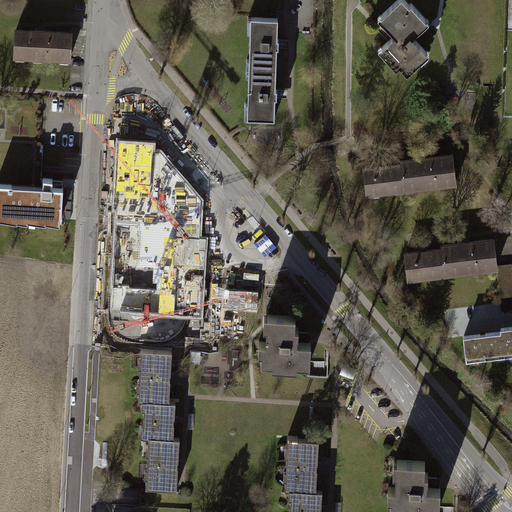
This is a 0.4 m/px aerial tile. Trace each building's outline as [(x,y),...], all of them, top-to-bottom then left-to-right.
[(429,27),(402,0),(377,26),(376,27),(390,41),(380,51),(411,82),(431,62),(413,44),(429,27)] [(278,18),(251,18),(251,32),(250,32),(249,68),(276,68),(277,48),(278,48),(279,40),(277,39),(278,18)] [(75,32),(16,29),(15,60),(73,63),(75,32)] [(276,68),(249,68),(248,103),(246,102),(245,117),(248,117),(248,118),(275,119),(275,97),(277,97),(277,89),(276,89),(276,68)] [(156,145),(120,143),(112,315),(205,319),(209,241),(200,241),(202,200),(161,151),(156,151),(156,145)] [(229,149),(225,153),(233,163),(238,159),(229,149)] [(197,153),(193,157),(201,167),(206,164),(197,153)] [(399,159),(400,165),(403,194),(456,188),(452,153),(399,159)] [(366,198),(403,194),(400,165),(363,169),(366,198)] [(34,190),(0,188),(0,219),(58,222),(59,191),(34,190)] [(440,240),(440,243),(445,274),(496,267),(498,267),(497,264),(494,234),(440,240)] [(406,278),(445,274),(440,243),(403,248),(406,278)] [(511,262),(497,264),(498,267),(496,267),(502,310),(511,309),(511,262)] [(290,311),(261,309),(259,357),(308,359),(309,334),(289,333),(290,311)] [(511,325),(499,327),(499,333),(503,362),(511,361),(511,325)] [(465,366),(503,362),(499,333),(462,337),(465,366)] [(173,351),(142,350),(140,400),(144,401),(142,437),(150,438),(147,488),(178,489),(180,438),(174,438),(176,401),(170,401),(173,351)] [(318,439),(287,438),(285,489),(291,489),(289,511),(320,511),(322,489),(316,489),(318,439)] [(425,461),(397,460),(396,487),(392,487),(391,507),(412,508),(411,511),(426,511),(427,506),(439,506),(440,487),(427,487),(428,473),(425,472),(425,461)]
